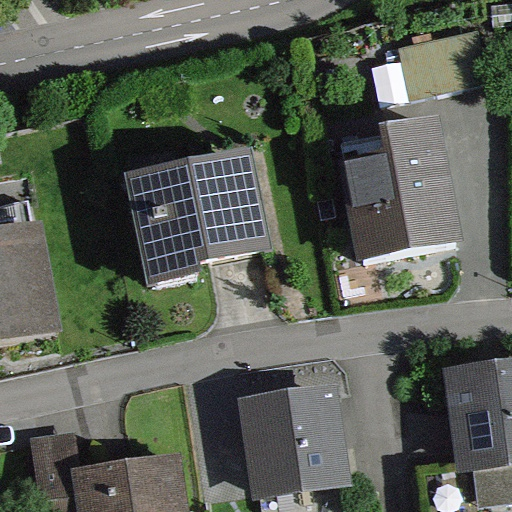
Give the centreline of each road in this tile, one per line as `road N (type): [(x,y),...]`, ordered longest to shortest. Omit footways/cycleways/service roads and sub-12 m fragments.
road 1 (residential): [(0,410),(436,325),(511,321)]
road 2 (residential): [(303,0),(0,60)]
